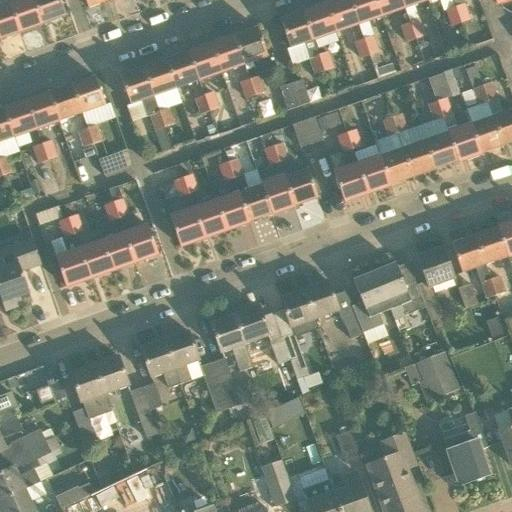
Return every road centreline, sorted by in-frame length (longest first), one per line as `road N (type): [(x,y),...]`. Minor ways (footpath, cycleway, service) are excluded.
road 1 (residential): [(0,363),(511,181)]
road 2 (residential): [(0,84),(243,0)]
